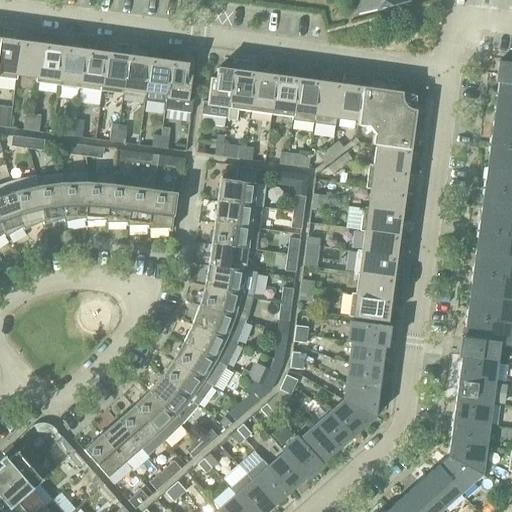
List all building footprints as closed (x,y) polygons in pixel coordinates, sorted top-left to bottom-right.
[(408,0),(354,0),(358,14),(409,1),(408,0)] [(0,77),(16,80),(17,75),(16,75),(20,42),(0,39),(0,77)] [(42,45),(20,42),(16,75),(17,75),(36,78),(37,78),(42,45)] [(63,48),(42,45),(37,78),(36,78),(35,82),(58,85),(63,48)] [(58,85),(80,88),(85,51),(63,48),(58,85)] [(80,88),(101,91),(106,54),(85,51),(80,88)] [(101,91),(123,94),(128,56),(106,54),(101,91)] [(149,59),(128,56),(123,94),(144,97),(145,92),(149,59)] [(149,59),(145,92),(144,97),(144,101),(164,103),(165,103),(166,95),(171,62),(149,59)] [(495,82),(498,82),(499,81),(511,82),(511,63),(498,61),(495,82)] [(166,95),(165,103),(164,103),(163,109),(191,113),(193,100),(188,99),(192,75),(186,75),(187,64),(171,62),(166,95)] [(234,71),(217,68),(215,78),(210,78),(206,102),(202,101),(200,114),(227,118),(228,108),(234,71)] [(238,110),(250,111),(255,74),(234,71),(228,108),(227,118),(237,119),(238,110)] [(255,74),(250,111),(271,114),(276,76),(255,74)] [(298,79),(276,76),(271,114),(292,117),(293,112),(298,79)] [(319,82),(298,79),(293,112),(292,117),(292,120),(314,123),(315,115),(319,82)] [(511,82),(499,81),(498,82),(496,102),(511,104),(511,82)] [(340,85),(319,82),(315,115),(314,123),(334,126),(336,118),(340,85)] [(362,88),(340,85),(336,118),(357,121),(362,88)] [(357,121),(356,126),(366,127),(368,126),(374,134),(372,135),(371,145),(376,145),(409,149),(416,95),(362,88),(357,121)] [(511,104),(496,102),(493,124),(511,126),(511,104)] [(0,126),(9,128),(12,108),(0,106),(0,126)] [(23,130),(30,131),(31,119),(24,118),(23,130)] [(40,120),(31,119),(30,131),(38,132),(40,120)] [(66,136),(73,137),(75,124),(67,123),(66,136)] [(83,126),(75,124),(73,137),(81,138),(83,126)] [(110,129),(109,141),(116,143),(119,125),(111,124),(110,129)] [(511,148),(511,126),(493,124),(490,145),(511,148)] [(119,125),(116,143),(124,144),(126,131),(126,126),(119,125)] [(151,147),(159,148),(161,136),(153,135),(151,147)] [(10,146),(26,149),(28,138),(12,136),(10,146)] [(168,137),(161,136),(159,148),(167,149),(168,137)] [(44,140),(28,138),(26,149),(43,151),(44,140)] [(202,154),(204,141),(197,140),(195,153),(202,154)] [(327,149),(332,156),(343,148),(338,141),(327,149)] [(214,155),(222,157),(224,145),(216,143),(214,155)] [(69,154),(85,157),(87,146),(71,144),(69,154)] [(376,145),(373,165),(373,166),(406,171),(409,149),(376,145)] [(511,170),(511,148),(490,145),(487,167),(511,170)] [(103,148),(87,146),(85,157),(102,159),(103,148)] [(236,159),(243,160),(245,147),(237,146),(236,159)] [(243,160),(251,161),(253,148),(245,147),(243,160)] [(323,162),(332,156),(327,149),(319,156),(323,162)] [(119,161),(135,163),(136,152),(120,150),(119,161)] [(153,155),(136,152),(135,163),(151,165),(153,155)] [(278,164),(286,165),(288,153),(280,152),(278,164)] [(286,165),(294,166),(294,167),(307,169),(309,156),(296,154),(288,153),(286,165)] [(351,159),(346,153),(335,161),(340,167),(351,159)] [(183,170),(185,159),(158,155),(157,166),(183,170)] [(332,173),(340,167),(335,161),(327,167),(332,173)] [(370,188),(403,192),(406,171),(373,166),(373,165),(368,164),(365,188),(370,189),(370,188)] [(237,168),(235,181),(220,179),(219,191),(218,202),(253,206),(262,207),(264,185),(256,184),(258,171),(259,171),(259,170),(236,167),(236,168),(237,168)] [(511,192),(511,170),(487,167),(484,188),(511,192)] [(277,172),(276,180),(288,182),(289,173),(277,172)] [(61,174),(61,184),(64,219),(62,219),(63,222),(84,218),(85,218),(86,183),(86,173),(61,174)] [(96,174),(86,173),(86,183),(85,218),(84,218),(84,221),(104,220),(106,219),(110,185),(103,184),(95,183),(96,174)] [(61,174),(35,177),(37,187),(43,221),(42,222),(43,225),(62,219),(64,219),(61,184),(61,174)] [(10,181),(13,193),(23,226),(22,227),(23,230),(42,222),(43,221),(37,187),(35,177),(35,175),(10,181)] [(110,185),(106,219),(104,220),(104,223),(125,222),(127,222),(132,188),(133,178),(111,175),(110,185)] [(4,237),(22,227),(23,226),(13,193),(10,181),(0,184),(0,224),(4,233),(2,234),(4,237)] [(153,191),(132,188),(127,222),(125,222),(126,226),(147,225),(148,225),(153,191)] [(400,214),(403,192),(370,188),(370,189),(367,208),(367,209),(400,214)] [(511,213),(511,192),(484,188),(481,210),(511,213)] [(175,194),(153,191),(148,225),(147,225),(147,229),(168,228),(168,231),(170,231),(175,194)] [(313,194),(312,202),(324,203),(325,196),(313,194)] [(294,195),(292,212),(303,213),(305,197),(294,195)] [(262,207),(253,206),(218,202),(216,216),(215,223),(259,229),(262,207)] [(324,203),(312,202),(311,210),(323,211),(324,203)] [(359,231),(364,232),(364,231),(397,235),(400,214),(367,209),(367,208),(363,207),(359,231)] [(511,235),(511,213),(481,210),(478,231),(511,235)] [(290,228),(301,229),(303,213),(292,212),(290,228)] [(214,234),(212,245),(247,249),(247,250),(256,250),(259,229),(215,223),(214,234)] [(361,252),(394,257),(397,235),(364,231),(364,232),(361,251),(361,252)] [(511,257),(511,235),(478,231),(475,253),(511,257)] [(307,237),(306,244),(318,246),(319,239),(307,237)] [(289,238),(286,254),(297,256),(299,240),(289,238)] [(318,246),(306,244),(305,252),(317,254),(318,246)] [(245,271),(247,250),(247,249),(212,245),(209,259),(208,266),(245,271)] [(358,273),(391,278),(394,257),(361,252),(361,251),(357,250),(354,274),(358,275),(358,273)] [(511,279),(511,257),(475,253),(473,274),(511,279)] [(295,272),(297,256),(286,254),(284,271),(295,272)] [(205,281),(204,286),(240,294),(252,296),(256,272),(245,271),(208,266),(207,271),(206,276),(205,281)] [(358,273),(358,275),(356,293),(355,295),(389,299),(391,278),(358,273)] [(511,301),(511,279),(473,274),(470,295),(511,301)] [(301,280),(300,287),(312,289),(313,281),(301,280)] [(252,296),(240,294),(204,286),(200,299),(199,305),(245,320),(252,296)] [(312,289),(300,287),(299,295),(311,297),(312,289)] [(282,288),(280,300),(291,301),(293,290),(282,288)] [(355,295),(356,293),(351,293),(348,316),(386,322),(389,299),(355,295)] [(511,323),(511,301),(470,295),(467,317),(511,323)] [(289,318),(291,301),(280,300),(278,316),(289,318)] [(194,318),(192,325),(226,339),(237,344),(245,320),(199,305),(197,312),(194,318)] [(464,340),(498,345),(509,346),(511,326),(511,323),(467,317),(464,337),(464,340)] [(348,342),(352,343),(352,342),(382,346),(382,347),(385,348),(388,327),(350,322),(348,342)] [(183,343),(216,360),(226,366),(237,344),(226,339),(192,325),(189,331),(186,337),(183,343)] [(295,326),(294,333),(306,334),(307,328),(295,326)] [(276,332),(274,349),(285,350),(287,334),(276,332)] [(306,334),(294,333),(293,341),(305,343),(306,334)] [(496,360),(498,345),(464,340),(464,337),(461,337),(458,357),(461,358),(462,355),(463,355),(463,357),(495,361),(495,359),(496,360)] [(352,343),(349,363),(380,367),(382,347),(382,346),(352,342),(352,343)] [(183,343),(179,349),(175,357),(172,360),(211,386),(213,387),(226,366),(216,360),(183,343)] [(291,353),(290,360),(303,362),(304,354),(291,353)] [(496,360),(495,359),(495,361),(463,357),(463,355),(462,355),(461,358),(459,378),(493,382),(496,360)] [(197,406),(211,386),(172,360),(167,369),(161,377),(189,400),(197,406)] [(303,362),(290,360),(289,368),(301,370),(303,362)] [(377,389),(380,367),(349,363),(346,384),(377,389)] [(268,370),(261,386),(271,390),(278,375),(268,370)] [(285,375),(282,382),(293,387),(296,380),(285,375)] [(197,406),(189,400),(161,377),(154,385),(147,393),(181,425),(197,406)] [(504,384),(493,382),(459,378),(456,399),(490,404),(490,402),(502,403),(504,384)] [(293,387),(282,382),(279,390),(290,395),(293,387)] [(346,384),(344,401),(373,417),(377,389),(346,384)] [(253,391),(241,402),(248,410),(260,399),(253,391)] [(140,400),(133,407),(163,442),(181,425),(147,393),(140,400)] [(272,399),(266,404),(274,413),(280,408),(272,399)] [(487,425),(490,404),(456,399),(453,421),(487,425)] [(344,401),(331,412),(351,436),(373,417),(344,401)] [(235,421),(248,410),(241,402),(228,413),(235,421)] [(274,413),(266,404),(260,409),(268,418),(274,413)] [(116,421),(141,449),(147,456),(163,442),(133,407),(116,421)] [(335,450),(351,436),(331,412),(315,427),(335,450)] [(223,417),(218,423),(225,428),(230,422),(223,417)] [(116,421),(100,435),(124,463),(141,449),(116,421)] [(453,421),(450,442),(484,447),(487,425),(453,421)] [(35,425),(33,426),(37,432),(48,433),(52,427),(50,425),(48,424),(46,424),(44,423),(42,423),(39,423),(37,424),(35,425)] [(250,434),(241,425),(235,431),(244,439),(250,434)] [(320,463),(335,450),(315,427),(300,440),(298,441),(319,464),(320,463)] [(198,439),(205,448),(217,437),(210,429),(198,439)] [(244,439),(235,431),(230,435),(238,444),(244,439)] [(130,470),(124,463),(100,435),(83,450),(107,478),(113,485),(130,470)] [(322,465),(320,463),(319,464),(298,441),(300,440),(297,437),(281,451),(284,454),(285,453),(305,476),(304,477),(307,479),(322,465)] [(193,458),(205,448),(198,439),(185,450),(193,458)] [(58,446),(67,456),(74,451),(64,440),(58,446)] [(481,474),(484,447),(450,442),(448,457),(481,474)] [(0,490),(29,466),(17,453),(18,452),(17,451),(6,460),(4,457),(5,456),(4,455),(0,458),(0,463),(1,465),(0,465),(0,490)] [(84,462),(74,451),(67,456),(77,468),(84,462)] [(289,490),(304,477),(305,476),(285,453),(284,454),(269,467),(289,490)] [(217,463),(209,454),(203,459),(211,468),(217,463)] [(448,457),(437,467),(460,493),(481,474),(448,457)] [(205,473),(211,468),(203,459),(197,464),(205,473)] [(262,460),(246,474),(252,481),(273,505),(289,490),(269,467),(262,460)] [(161,472),(168,480),(180,469),(173,461),(161,472)] [(29,490),(30,491),(42,480),(41,479),(40,479),(29,466),(0,490),(0,499),(7,508),(8,508),(29,490)] [(443,507),(460,493),(437,467),(420,481),(443,507)] [(156,491),(168,480),(161,472),(149,483),(156,491)] [(87,479),(97,491),(104,485),(94,473),(87,479)] [(264,511),(273,505),(252,481),(246,474),(230,488),(236,496),(250,511),(264,511)] [(404,495),(418,511),(438,511),(443,507),(420,481),(404,495)] [(185,491),(177,482),(170,488),(179,496),(185,491)] [(114,496),(104,485),(97,491),(107,502),(114,496)] [(174,501),(179,496),(170,488),(165,492),(174,501)] [(38,511),(44,507),(43,507),(30,491),(29,490),(8,508),(7,508),(1,511),(38,511)] [(140,490),(128,501),(135,509),(147,498),(140,490)] [(390,511),(418,511),(404,495),(388,510),(390,511)] [(221,511),(250,511),(236,496),(220,510),(221,511)] [(60,511),(51,500),(43,507),(44,507),(38,511),(60,511)]
